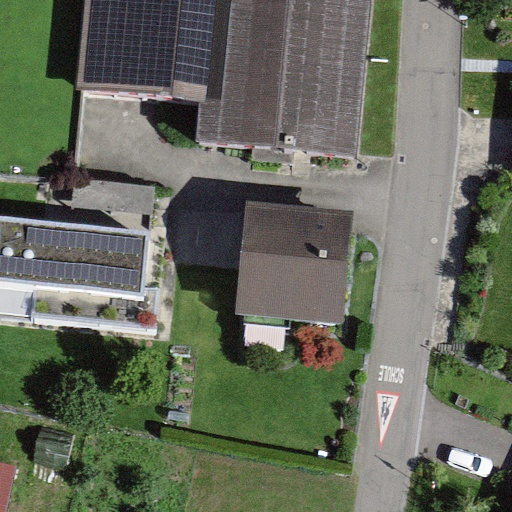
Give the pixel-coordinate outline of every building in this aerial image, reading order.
[(89,0),(79,103),(225,118),(236,0),(89,0)] [(236,0),(225,118),(219,147),(354,162),(372,0),(236,0)] [(154,226),(157,195),(84,188),(81,220),(154,226)] [(356,230),(248,221),(239,329),(347,338),(356,230)] [(152,248),(0,230),(0,295),(36,299),(34,323),(160,337),(164,295),(147,293),(152,248)] [(0,511),(7,511),(15,478),(0,474),(0,511)]
